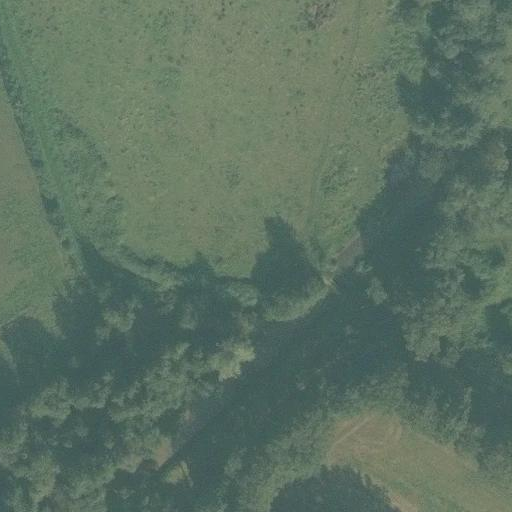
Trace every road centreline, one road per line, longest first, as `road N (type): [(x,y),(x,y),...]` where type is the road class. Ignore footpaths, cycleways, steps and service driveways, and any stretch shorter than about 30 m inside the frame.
road 1 (track): [(376,338),(180,511)]
road 2 (track): [(511,416),(376,338)]
